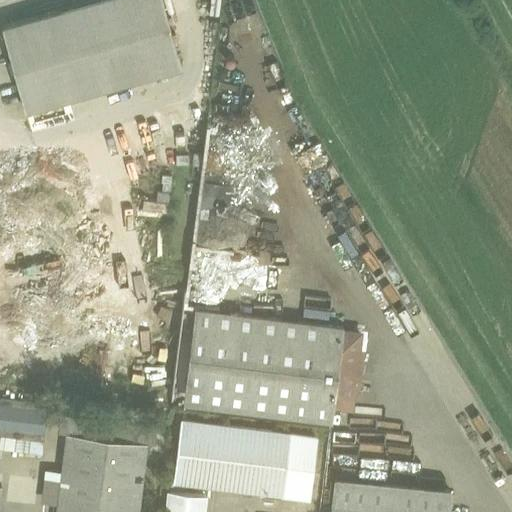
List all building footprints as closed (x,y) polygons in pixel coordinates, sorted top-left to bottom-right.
[(164,0),(87,0),(3,24),(27,108),(182,65),(164,0)] [(344,324),(239,311),(239,312),(197,306),(184,401),(331,420),(334,403),(343,329),(344,324)] [(361,331),(343,329),(334,403),(352,405),(354,389),(358,386),(360,373),(362,371),(362,366),(361,364),(362,352),(359,347),(361,331)] [(0,398),(0,429),(45,430),(46,399),(0,398)] [(57,430),(145,439),(145,436),(155,437),(156,425),(58,415),(57,430)] [(293,431),(183,418),(176,477),(285,491),(293,431)] [(139,511),(148,441),(68,431),(57,511),(139,511)] [(316,434),(293,431),(285,491),(309,494),(316,434)] [(449,511),(452,488),(337,477),(334,505),(404,511),(449,511)] [(203,511),(206,493),(170,488),(167,511),(203,511)]
